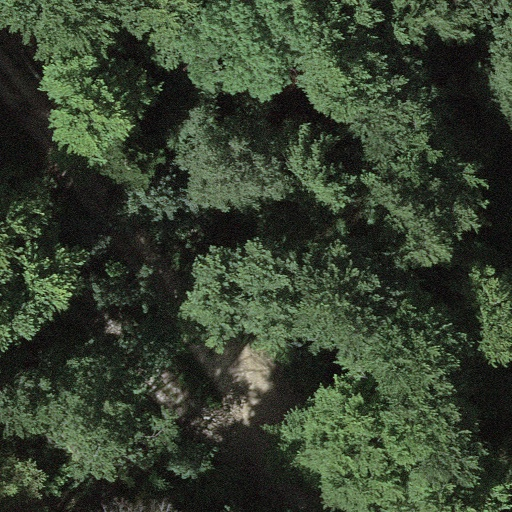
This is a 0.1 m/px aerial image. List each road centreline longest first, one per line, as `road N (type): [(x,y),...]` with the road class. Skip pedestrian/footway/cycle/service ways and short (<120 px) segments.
road 1 (track): [(320,511),(283,432),(0,88)]
road 2 (track): [(0,204),(162,385),(283,432),(383,511)]
